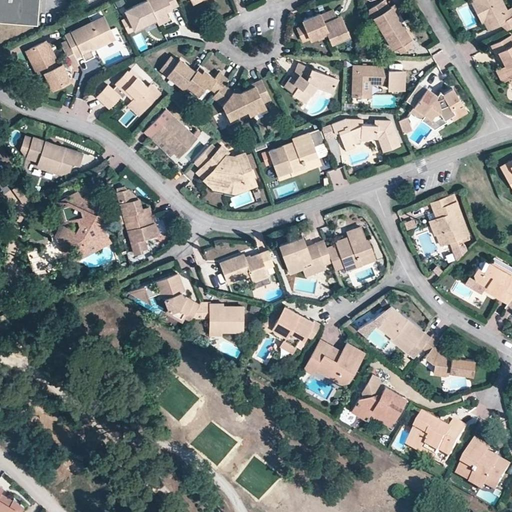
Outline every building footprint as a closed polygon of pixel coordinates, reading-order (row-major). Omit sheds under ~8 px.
[(0,0),(0,18),(38,21),(39,0),(0,0)] [(142,0),(124,9),(128,16),(134,28),(135,30),(143,26),(142,23),(155,17),(157,20),(158,22),(168,17),(165,10),(178,4),(176,0),(142,0)] [(394,13),(389,5),(387,6),(382,0),(378,0),(369,6),(368,7),(368,13),(371,18),(373,16),(392,46),(395,44),(399,50),(410,43),(406,37),(408,35),(402,26),(400,28),(396,21),(392,15),(394,13)] [(488,27),(493,25),(488,16),(482,15),(476,4),(478,0),(474,0),(473,1),(482,19),(484,19),(488,27)] [(501,0),(478,0),(476,4),(482,15),(488,16),(493,25),(504,20),(508,28),(511,25),(511,6),(506,9),(501,0)] [(392,3),(389,5),(394,13),(398,12),(392,3)] [(332,14),(333,14),(330,7),(318,12),(317,9),(300,16),(302,21),(296,24),(301,36),(307,33),(306,29),(313,26),(315,31),(324,27),(326,31),(329,38),(347,30),(342,18),(335,21),(332,14)] [(339,11),(333,14),(332,14),(335,21),(342,18),(339,11)] [(67,39),(75,56),(84,51),(82,48),(89,45),(88,42),(92,41),(93,43),(113,33),(103,14),(64,34),(67,39)] [(128,31),(134,28),(128,16),(122,19),(128,31)] [(143,26),(157,20),(155,17),(142,23),(143,26)] [(405,24),(402,26),(408,35),(411,33),(405,24)] [(308,34),(315,31),(313,26),(306,29),(307,33),(308,34)] [(348,33),(347,30),(329,38),(330,41),(348,33)] [(115,37),(113,33),(93,43),(92,41),(88,42),(89,45),(82,48),(84,51),(115,37)] [(511,34),(495,42),(505,64),(502,66),(508,77),(511,75),(511,34)] [(46,39),(29,47),(34,58),(31,59),(38,73),(44,71),(51,85),(68,77),(61,62),(58,63),(46,39)] [(78,62),(75,56),(67,39),(60,42),(71,66),(78,62)] [(491,44),(502,66),(505,64),(495,42),(491,44)] [(26,49),(31,59),(34,58),(29,47),(26,49)] [(202,71),(197,67),(196,69),(185,60),(182,63),(178,59),(172,54),(161,67),(184,85),(186,82),(198,92),(206,82),(217,91),(223,83),(228,78),(220,71),(215,77),(204,68),(202,71)] [(293,71),(294,72),(297,74),(293,79),(291,77),(289,76),(283,85),(292,91),(291,92),(304,101),(310,92),(305,88),(309,82),(314,86),(315,84),(332,91),(337,77),(299,61),(293,71)] [(367,83),(371,83),(384,83),(385,65),(353,64),(352,96),(367,96),(367,83)] [(501,80),(508,77),(502,66),(496,69),(501,80)] [(422,79),(429,86),(441,74),(434,67),(422,79)] [(136,97),(134,100),(145,110),(160,94),(151,86),(148,89),(137,79),(139,78),(132,71),(130,73),(129,72),(117,84),(119,85),(114,90),(110,86),(99,98),(110,108),(128,90),(136,97)] [(70,80),(68,77),(51,85),(53,89),(70,80)] [(245,85),(246,87),(261,79),(260,77),(245,85)] [(223,83),(217,91),(213,96),(223,103),(230,117),(248,107),(250,111),(265,103),(262,99),(269,95),(261,79),(246,87),(239,91),(233,91),(223,83)] [(310,92),(314,86),(309,82),(305,88),(310,92)] [(433,98),(435,95),(426,88),(417,82),(405,99),(431,117),(436,121),(443,116),(445,118),(449,115),(452,120),(466,112),(452,87),(443,91),(445,94),(436,100),(433,98)] [(440,89),(435,95),(433,98),(436,100),(445,94),(443,91),(440,89)] [(142,113),(145,110),(134,100),(131,103),(142,113)] [(166,141),(167,145),(179,156),(196,137),(172,114),(162,124),(156,118),(144,131),(151,138),(155,134),(161,140),(163,137),(166,141)] [(399,119),(401,125),(409,122),(407,116),(399,119)] [(443,116),(436,121),(431,117),(426,125),(440,134),(448,123),(445,118),(443,116)] [(391,119),(377,118),(377,123),(374,123),(361,123),(362,118),(346,118),(331,124),(334,134),(341,132),(343,131),(345,135),(342,136),(345,143),(355,140),(356,142),(362,140),(361,137),(367,138),(379,138),(386,138),(390,149),(399,146),(391,119)] [(412,129),(409,122),(401,125),(403,132),(404,132),(412,129)] [(33,135),(33,136),(26,134),(21,147),(27,155),(39,160),(37,164),(61,172),(69,169),(72,161),(79,163),(83,152),(60,144),(59,147),(51,144),(52,141),(51,141),(33,135)] [(292,139),(293,143),(295,146),(290,149),(288,145),(269,152),(277,175),(303,165),(304,168),(314,164),(311,156),(315,155),(307,134),(292,139)] [(384,151),(390,149),(386,138),(379,138),(384,151)] [(357,146),(356,142),(355,140),(345,143),(347,149),(357,146)] [(222,145),(205,163),(216,173),(216,174),(215,181),(226,184),(227,180),(232,181),(232,182),(232,184),(235,191),(257,183),(246,151),(230,157),(227,154),(229,152),(222,145)] [(265,149),(260,151),(264,163),(270,161),(265,149)] [(319,164),(315,155),(311,156),(314,164),(304,168),(303,165),(277,175),(279,179),(319,164)] [(214,188),(235,191),(232,184),(232,182),(232,181),(227,180),(226,184),(215,181),(216,174),(216,173),(205,163),(201,168),(206,174),(203,177),(214,188)] [(511,163),(500,168),(508,187),(511,186),(511,185),(511,163)] [(341,166),(328,170),(334,189),(347,185),(341,166)] [(21,181),(11,187),(20,202),(30,197),(21,181)] [(129,189),(118,192),(134,255),(141,252),(140,249),(146,247),(143,237),(156,233),(149,205),(142,207),(139,197),(132,198),(129,189)] [(447,242),(449,241),(452,247),(462,243),(460,236),(468,233),(453,193),(445,196),(448,204),(434,209),(437,217),(429,220),(435,233),(438,232),(439,232),(443,231),(447,242)] [(102,234),(97,218),(98,217),(104,216),(98,195),(89,197),(88,195),(67,200),(68,203),(59,206),(61,214),(54,216),(57,224),(81,217),(83,224),(80,225),(77,232),(64,226),(60,236),(63,242),(65,245),(68,250),(69,240),(73,237),(79,235),(88,238),(102,234)] [(431,201),(434,209),(448,204),(445,196),(431,201)] [(98,217),(97,218),(102,234),(88,238),(79,235),(73,237),(69,240),(68,250),(67,252),(72,256),(78,262),(110,242),(98,217)] [(336,240),(325,244),(333,265),(343,262),(356,257),(356,259),(368,254),(365,247),(370,246),(365,234),(363,235),(358,222),(345,227),(347,232),(349,236),(343,238),(342,234),(335,237),(336,240)] [(439,232),(438,232),(444,243),(447,242),(443,231),(439,232)] [(60,236),(58,240),(67,252),(68,250),(65,245),(63,242),(60,236)] [(333,265),(325,244),(316,248),(317,251),(308,254),(307,251),(304,241),(281,249),(291,276),(305,272),(303,268),(312,265),(313,268),(322,265),(324,269),(333,265)] [(356,257),(343,262),(344,266),(373,255),(370,246),(365,247),(368,254),(356,259),(356,257)] [(244,257),(243,252),(220,261),(227,281),(250,273),(252,279),(267,274),(264,266),(273,263),(267,248),(244,257)] [(40,280),(61,271),(51,250),(30,259),(40,280)] [(511,293),(511,275),(504,271),(505,269),(497,264),(496,267),(484,260),(479,268),(476,266),(472,272),(475,280),(485,285),(500,293),(503,288),(511,293)] [(312,265),(303,268),(305,272),(307,279),(325,273),(324,269),(322,265),(313,268),(312,265)] [(190,319),(191,318),(197,307),(181,298),(179,294),(183,287),(183,286),(182,286),(177,271),(156,279),(159,286),(152,289),(150,281),(128,289),(142,296),(157,291),(159,293),(157,295),(161,298),(162,298),(162,299),(166,306),(168,307),(172,315),(181,320),(183,316),(190,319)] [(507,303),(511,297),(511,294),(511,293),(503,288),(500,293),(485,285),(483,289),(507,303)] [(209,303),(210,305),(209,318),(209,324),(220,324),(220,328),(243,328),(242,305),(223,305),(218,305),(218,303),(209,303)] [(197,307),(191,318),(201,318),(201,305),(198,305),(197,307)] [(210,305),(201,305),(201,318),(209,318),(210,305)] [(276,321),(270,318),(265,326),(271,330),(273,328),(286,335),(285,338),(286,346),(295,344),(299,336),(306,333),(309,327),(302,323),(300,319),(296,317),(298,313),(285,306),(276,321)] [(410,346),(406,351),(413,357),(421,346),(429,337),(405,317),(402,320),(399,318),(401,314),(390,306),(376,324),(391,336),(394,333),(410,346)] [(304,316),(298,313),(296,317),(300,319),(302,323),(309,327),(316,314),(307,310),(304,316)] [(260,323),(265,326),(270,318),(265,315),(260,323)] [(220,334),(220,328),(220,324),(209,324),(209,334),(220,334)] [(390,338),(406,351),(410,346),(394,333),(391,336),(390,338)] [(429,337),(421,346),(427,351),(424,355),(433,361),(435,361),(433,372),(445,374),(449,370),(472,373),(474,359),(464,357),(464,355),(461,351),(454,350),(450,352),(436,352),(432,348),(439,339),(431,334),(429,337)] [(291,351),(295,344),(286,346),(285,338),(281,345),(291,351)] [(340,379),(348,377),(363,350),(346,341),(340,352),(332,348),(333,345),(320,338),(306,363),(307,367),(311,370),(314,369),(316,366),(340,379)] [(361,389),(362,393),(357,393),(353,401),(355,405),(362,408),(373,405),(393,416),(405,394),(385,383),(381,389),(380,392),(376,390),(378,387),(382,381),(381,377),(372,372),(361,389)] [(390,422),(393,416),(373,405),(362,408),(355,405),(353,401),(350,407),(367,416),(369,411),(390,422)] [(423,447),(436,454),(440,448),(450,454),(467,425),(455,419),(449,428),(423,413),(410,436),(425,445),(423,447)] [(434,458),(436,454),(423,447),(425,445),(410,436),(407,442),(434,458)] [(492,484),(504,461),(495,456),(493,459),(489,457),(491,453),(487,446),(479,441),(476,446),(473,445),(461,467),(470,471),(467,477),(479,484),(482,478),(492,484)] [(458,472),(467,477),(470,471),(461,467),(458,472)] [(0,489),(3,485),(0,483),(0,511),(19,511),(22,507),(0,493),(0,489)]
